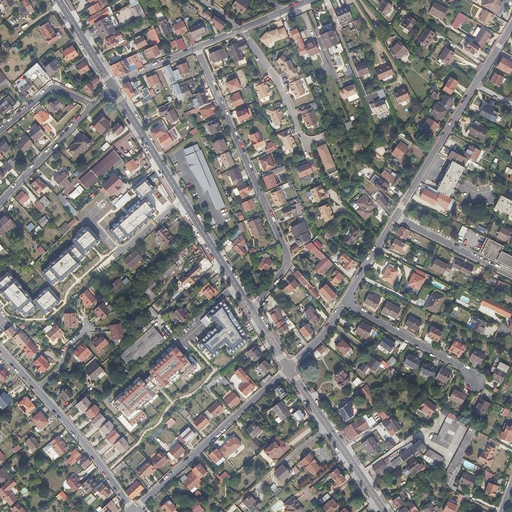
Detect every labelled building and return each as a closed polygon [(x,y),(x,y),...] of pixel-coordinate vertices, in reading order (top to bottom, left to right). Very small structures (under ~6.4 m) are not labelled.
[(10,0),(0,0),(0,1),(5,10),(14,5),(10,0)] [(21,6),(25,13),(28,12),(29,13),(34,10),(29,0),(24,3),(24,4),(21,6)] [(102,0),(93,6),(88,8),(92,14),(108,4),(106,0),(103,2),(102,0)] [(250,4),(243,0),(235,0),(232,5),(244,13),(250,4)] [(384,0),(382,3),(384,4),(380,10),(387,16),(394,6),(385,0),(384,0)] [(509,0),(485,0),(483,5),(498,13),(496,16),(500,18),(509,0)] [(132,3),(129,5),(137,20),(146,16),(137,1),(132,3)] [(447,9),(434,1),(429,10),(436,14),(442,18),(447,9)] [(349,6),(337,11),(341,21),(354,16),(349,6)] [(162,9),(155,12),(160,24),(159,24),(161,29),(162,28),(164,33),(171,30),(162,9)] [(104,10),(98,13),(102,20),(108,17),(104,10)] [(496,16),(485,10),(480,20),(489,25),(491,22),(493,19),(494,19),(496,16)] [(206,11),(203,15),(215,24),(214,26),(221,30),(222,28),(223,29),(226,24),(206,11)] [(467,16),(460,12),(452,25),(457,28),(461,21),(463,22),(467,16)] [(98,13),(88,19),(92,26),(94,24),(102,20),(98,13)] [(102,20),(94,24),(103,39),(116,32),(114,28),(119,25),(113,14),(108,17),(102,20)] [(410,15),(407,19),(403,25),(411,31),(418,21),(410,15)] [(182,21),(173,25),(177,35),(186,31),(182,21)] [(48,23),(40,28),(50,44),(62,37),(61,34),(59,35),(58,32),(55,34),(48,23)] [(202,23),(189,29),(192,36),(193,39),(198,37),(197,35),(200,34),(206,31),(202,23)] [(477,36),(475,39),(484,45),(487,40),(489,37),(491,33),(482,28),(479,26),(473,34),(477,36)] [(267,32),(260,39),(267,45),(271,41),(280,37),(281,39),(288,36),(285,27),(277,30),(277,29),(273,30),(267,33),(267,32)] [(436,33),(428,28),(419,40),(428,46),(433,39),(436,33)] [(292,36),(295,35),(300,47),(305,46),(298,29),(290,32),(292,36)] [(332,30),(321,35),(326,48),(333,45),(333,46),(336,53),(337,53),(339,52),(344,50),(341,42),(337,35),(334,36),(332,30)] [(124,40),(120,33),(106,41),(110,48),(119,43),(120,47),(127,43),(125,40),(124,40)] [(136,38),(137,40),(134,41),(138,49),(151,42),(147,35),(144,36),(143,34),(136,38)] [(182,39),(176,41),(178,46),(180,50),(186,48),(182,39)] [(237,43),(228,47),(235,63),(244,59),(240,51),(248,48),(245,41),(237,44),(237,43)] [(316,41),(305,45),(310,56),(320,52),(316,41)] [(398,60),(408,52),(399,41),(389,49),(398,60)] [(479,47),(470,42),(465,49),(473,54),(475,51),(476,52),(479,47)] [(156,44),(145,50),(150,59),(160,54),(156,44)] [(73,46),(63,52),(68,61),(78,55),(73,46)] [(333,46),(327,49),(330,56),(336,53),(333,46)] [(223,48),(209,54),(213,63),(222,59),(227,57),(223,48)] [(455,55),(446,49),(439,59),(448,65),(452,59),(455,55)] [(325,75),(332,72),(335,81),(339,80),(328,51),(324,52),(328,62),(321,65),(325,75)] [(141,56),(140,52),(110,67),(116,76),(120,76),(143,66),(140,59),(141,59),(140,57),(141,56)] [(276,60),(280,63),(281,63),(283,68),(285,72),(286,71),(289,78),(297,75),(298,74),(295,67),(293,68),(290,59),(288,60),(282,54),(276,60)] [(511,62),(503,57),(497,67),(506,71),(511,62)] [(45,66),(42,68),(43,69),(49,77),(58,69),(57,68),(61,65),(57,59),(46,68),(45,66)] [(86,64),(83,59),(65,71),(67,74),(74,69),(76,72),(78,71),(81,75),(90,70),(86,64)] [(363,64),(357,67),(361,77),(371,72),(367,61),(362,63),(363,64)] [(42,68),(38,63),(25,74),(29,79),(37,72),(38,73),(43,69),(42,68)] [(170,64),(163,67),(176,98),(176,99),(177,98),(179,102),(185,99),(179,85),(170,64)] [(387,67),(380,69),(383,78),(395,73),(391,64),(386,65),(387,67)] [(187,65),(178,69),(181,76),(190,73),(187,65)] [(238,87),(245,84),(241,73),(233,77),(238,87)] [(504,77),(495,73),(490,81),(499,86),(504,77)] [(155,74),(146,78),(150,85),(157,82),(158,81),(155,74)] [(290,82),(290,83),(292,87),(291,87),(293,92),(294,92),(296,97),(305,93),(299,79),(298,79),(297,75),(289,78),(288,78),(290,82)] [(100,82),(97,77),(84,87),(89,94),(98,87),(96,85),(100,82)] [(460,83),(450,77),(443,89),(453,95),(460,83)] [(23,84),(22,83),(18,86),(27,96),(32,92),(29,89),(34,85),(29,79),(27,81),(26,81),(23,84)] [(132,81),(129,83),(134,94),(137,92),(132,81)] [(124,84),(123,87),(129,97),(134,94),(129,83),(128,82),(125,83),(124,84)] [(265,83),(256,87),(261,99),(271,95),(269,89),(268,90),(265,83)] [(183,84),(179,85),(185,99),(189,97),(185,86),(184,86),(183,84)] [(344,89),(340,91),(343,98),(347,96),(347,97),(358,93),(355,84),(344,88),(344,89)] [(150,93),(147,86),(142,89),(143,91),(141,92),(144,97),(150,93)] [(205,90),(203,87),(193,91),(194,95),(203,91),(205,90)] [(443,91),(438,87),(430,96),(435,99),(441,92),(442,92),(443,91)] [(401,92),(396,94),(400,103),(412,99),(407,88),(404,90),(405,91),(401,92)] [(195,98),(199,107),(204,105),(208,103),(203,91),(194,95),(193,95),(195,98)] [(239,93),(230,97),(234,107),(237,106),(238,108),(244,106),(243,103),(244,103),(239,93)] [(5,99),(7,101),(0,106),(0,109),(4,114),(16,104),(9,96),(5,99)] [(453,101),(446,96),(440,104),(447,109),(453,101)] [(51,103),(48,105),(54,112),(63,105),(59,100),(53,104),(51,103)] [(379,100),(371,104),(374,112),(378,110),(379,114),(388,110),(384,100),(380,102),(379,100)] [(208,103),(204,105),(205,108),(209,116),(215,113),(213,109),(214,109),(211,102),(208,103)] [(269,113),(270,113),(276,126),(285,122),(280,109),(278,109),(276,105),(267,109),(269,113)] [(434,108),(436,109),(433,115),(435,117),(434,119),(439,121),(440,119),(443,121),(449,112),(436,105),(434,108)] [(160,116),(163,114),(165,117),(166,116),(168,119),(170,122),(179,117),(173,107),(170,109),(168,110),(166,106),(158,112),(160,116)] [(302,114),(304,119),(305,119),(306,121),(308,126),(317,122),(310,106),(301,110),(302,114)] [(493,111),(484,106),(480,115),(489,119),(493,111)] [(244,107),(236,110),(240,121),(249,117),(245,110),(244,107)] [(41,111),(35,116),(41,124),(50,117),(46,112),(43,114),(41,111)] [(111,125),(102,115),(92,124),(101,134),(111,125)] [(217,118),(207,123),(212,134),(221,130),(218,122),(217,118)] [(439,124),(431,119),(425,128),(434,133),(439,124)] [(352,121),(347,123),(352,135),(356,133),(352,121)] [(118,123),(112,129),(118,136),(125,130),(118,123)] [(31,129),(34,132),(30,135),(35,141),(45,133),(37,124),(31,129)] [(478,126),(473,124),(469,132),(478,136),(477,137),(482,140),(487,131),(478,126)] [(165,133),(161,126),(151,132),(155,139),(165,133)] [(280,139),(281,138),(287,151),(296,146),(294,141),(293,142),(292,139),(288,130),(278,134),(280,139)] [(322,145),(317,147),(328,175),(337,171),(326,145),(333,143),(328,130),(321,133),(325,142),(325,144),(322,145)] [(167,132),(159,137),(164,147),(172,142),(170,138),(173,137),(171,134),(168,135),(167,132)] [(252,141),(255,149),(263,145),(260,137),(259,137),(257,133),(250,136),(252,141)] [(83,135),(75,142),(76,144),(69,150),(75,156),(85,147),(86,148),(91,143),(83,135)] [(394,142),(398,145),(393,152),(396,155),(395,156),(399,158),(410,143),(398,135),(394,142)] [(22,140),(24,142),(19,145),(25,152),(34,144),(27,136),(22,140)] [(223,138),(213,143),(217,153),(228,148),(223,138)] [(10,148),(4,141),(0,144),(0,151),(2,150),(6,154),(7,153),(8,154),(12,151),(10,149),(10,148)] [(110,146),(108,143),(102,148),(105,151),(110,146)] [(268,145),(267,146),(268,149),(266,150),(268,153),(277,149),(274,143),(268,145)] [(386,151),(383,143),(373,155),(379,159),(382,155),(386,151)] [(189,165),(191,168),(191,169),(204,190),(209,188),(218,209),(225,206),(201,150),(200,150),(197,144),(184,149),(187,156),(186,156),(189,165)] [(475,149),(469,145),(464,155),(470,158),(475,149)] [(480,152),(475,149),(470,158),(475,161),(480,152)] [(122,159),(115,150),(92,170),(92,171),(87,174),(89,177),(88,178),(92,183),(98,178),(98,179),(113,166),(122,159)] [(464,157),(452,150),(448,159),(452,161),(459,165),(464,157)] [(229,152),(220,156),(226,168),(234,165),(229,152)] [(262,159),(260,160),(265,171),(274,167),(268,153),(261,156),(262,159)] [(5,159),(7,161),(13,168),(14,169),(19,165),(15,161),(12,163),(8,157),(5,159)] [(127,164),(125,165),(131,173),(140,167),(134,159),(127,164)] [(7,161),(3,165),(9,171),(13,168),(7,161)] [(318,168),(315,161),(296,168),(300,178),(313,172),(312,171),(318,168)] [(459,165),(452,161),(437,190),(449,196),(465,168),(459,165)] [(284,165),(262,175),(268,188),(276,184),(273,176),(286,170),(284,165)] [(237,167),(228,171),(233,181),(242,177),(237,167)] [(384,171),(381,175),(397,187),(400,182),(392,175),(391,176),(389,174),(388,174),(384,171)] [(394,173),(392,175),(400,182),(403,180),(394,173)] [(65,174),(57,180),(65,188),(71,183),(68,180),(69,179),(65,174)] [(125,183),(116,174),(103,186),(112,196),(115,192),(116,193),(122,188),(121,187),(125,183)] [(378,176),(372,184),(385,194),(390,186),(378,176)] [(38,178),(33,184),(35,187),(34,189),(39,194),(46,186),(38,178)] [(145,178),(132,189),(136,194),(142,201),(145,198),(146,199),(155,191),(155,190),(151,186),(145,178)] [(237,187),(237,188),(240,194),(240,195),(249,191),(245,184),(245,183),(239,185),(240,186),(237,187)] [(69,194),(73,200),(84,190),(80,185),(69,194)] [(321,185),(310,190),(312,195),(315,202),(325,198),(322,193),(322,191),(323,190),(321,185)] [(280,189),(271,193),(275,203),(276,203),(278,206),(286,202),(280,189)] [(363,195),(357,202),(360,206),(356,210),(365,219),(372,212),(369,209),(374,204),(371,201),(373,199),(364,189),(361,192),(363,195)] [(425,189),(421,195),(430,200),(429,202),(435,205),(440,197),(441,198),(443,194),(436,190),(433,194),(425,189)] [(29,197),(23,191),(16,198),(22,204),(29,197)] [(511,201),(500,195),(494,208),(511,217),(511,201)] [(46,196),(40,202),(45,207),(51,202),(46,196)] [(289,206),(290,207),(283,210),(285,216),(292,213),(294,216),(302,213),(300,210),(303,208),(298,197),(295,198),(297,201),(297,203),(289,206)] [(384,210),(390,204),(383,197),(377,202),(384,210)] [(115,225),(126,237),(128,239),(151,219),(152,218),(150,216),(153,213),(156,211),(146,199),(145,198),(142,201),(141,202),(128,213),(127,214),(126,215),(117,223),(115,225)] [(252,199),(242,203),(246,211),(254,207),(253,203),(252,199)] [(328,204),(319,208),(325,222),(334,218),(328,204)] [(6,214),(0,219),(0,223),(7,231),(15,224),(6,214)] [(48,220),(45,216),(39,222),(43,226),(48,220)] [(258,218),(249,223),(255,237),(265,233),(258,218)] [(51,221),(43,230),(33,239),(46,252),(50,249),(59,239),(64,234),(51,221)] [(304,223),(291,228),(298,244),(310,239),(304,223)] [(119,243),(126,237),(115,225),(109,231),(108,231),(119,243)] [(467,228),(461,225),(457,233),(463,236),(467,228)] [(168,229),(165,226),(155,234),(165,245),(173,237),(169,233),(167,230),(168,229)] [(410,231),(401,226),(397,234),(406,239),(410,231)] [(75,243),(85,254),(91,249),(93,247),(94,246),(100,241),(88,227),(80,234),(72,240),(71,241),(74,244),(75,243)] [(359,230),(353,227),(344,241),(350,245),(359,230)] [(501,227),(498,236),(506,240),(510,231),(501,227)] [(329,230),(326,233),(332,239),(334,235),(329,230)] [(242,233),(240,235),(232,243),(243,254),(247,250),(242,245),(245,241),(242,233)] [(511,254),(509,254),(508,255),(502,252),(505,247),(488,238),(482,251),(480,254),(493,261),(494,259),(497,260),(496,262),(511,270),(511,254)] [(404,243),(398,239),(393,248),(401,251),(402,248),(404,249),(405,246),(404,246),(405,243),(404,243)] [(311,250),(321,260),(314,267),(322,275),(333,264),(312,242),(305,247),(310,251),(311,250)] [(68,249),(79,262),(86,256),(85,254),(75,243),(68,249)] [(296,244),(290,248),(292,252),(299,248),(296,244)] [(185,252),(184,248),(177,250),(179,256),(183,255),(182,253),(185,252)] [(254,248),(249,250),(252,256),(258,253),(257,249),(255,250),(254,248)] [(47,268),(58,280),(60,282),(61,281),(69,274),(71,273),(72,272),(81,264),(79,262),(68,249),(58,258),(47,267),(47,268)] [(263,256),(264,257),(258,268),(262,270),(263,267),(268,270),(273,261),(268,259),(270,255),(266,253),(263,256)] [(132,254),(125,261),(131,268),(138,261),(132,254)] [(333,256),(330,259),(336,265),(339,261),(333,256)] [(356,263),(350,257),(341,265),(348,272),(356,263)] [(437,259),(434,264),(450,272),(452,267),(437,259)] [(473,268),(456,260),(452,267),(470,275),(473,268)] [(175,269),(170,263),(163,269),(168,275),(175,269)] [(190,270),(191,271),(185,276),(184,276),(179,280),(183,285),(187,281),(190,284),(197,278),(194,275),(201,268),(197,264),(190,270)] [(394,269),(389,267),(383,278),(393,283),(399,271),(394,269)] [(40,274),(51,286),(58,280),(47,268),(40,274)] [(298,270),(294,274),(304,286),(306,285),(310,290),(309,291),(315,298),(319,296),(308,283),(309,282),(302,274),(298,270)] [(413,275),(412,277),(408,284),(412,286),(415,288),(419,290),(423,283),(423,284),(428,275),(420,271),(418,275),(414,273),(413,275)] [(0,278),(0,288),(1,290),(14,279),(8,272),(1,278),(0,278)] [(338,272),(334,276),(330,282),(333,286),(335,284),(336,285),(343,276),(338,272)] [(484,275),(481,281),(488,284),(495,288),(497,283),(487,278),(487,276),(484,275)] [(150,301),(156,295),(152,290),(158,284),(153,278),(140,290),(150,301)] [(1,290),(0,290),(0,293),(7,301),(8,302),(9,304),(17,312),(17,313),(19,311),(32,300),(31,299),(23,289),(14,279),(1,290)] [(299,285),(295,280),(285,287),(289,293),(299,285)] [(117,281),(111,286),(116,292),(122,287),(117,281)] [(211,286),(203,292),(209,299),(214,294),(212,292),(214,289),(211,286)] [(33,301),(38,306),(37,307),(40,310),(44,315),(45,314),(51,309),(52,308),(54,306),(60,301),(56,296),(48,287),(33,301)] [(336,295),(329,288),(322,295),(329,302),(336,295)] [(85,291),(79,297),(81,301),(87,307),(94,301),(85,291)] [(288,297),(283,292),(276,298),(281,304),(288,297)] [(443,297),(433,293),(426,307),(436,312),(443,297)] [(369,294),(364,302),(376,309),(380,300),(369,294)] [(272,304),(269,306),(271,309),(268,310),(271,315),(282,309),(272,296),(268,297),(272,304)] [(511,310),(485,297),(484,297),(480,304),(510,318),(511,312),(511,310)] [(32,300),(19,311),(25,317),(37,307),(38,306),(33,301),(32,300)] [(400,309),(387,302),(381,312),(395,319),(400,309)] [(110,313),(101,303),(92,311),(94,313),(96,312),(99,316),(102,320),(110,313)] [(242,337),(222,304),(212,313),(224,325),(204,341),(212,350),(226,337),(232,345),(242,337)] [(151,305),(148,309),(155,316),(158,313),(151,305)] [(180,306),(173,313),(181,322),(190,315),(186,310),(185,311),(183,309),(180,306)] [(305,312),(309,316),(307,318),(313,325),(319,320),(316,316),(313,312),(314,311),(311,307),(305,312)] [(282,309),(271,315),(278,328),(290,319),(289,318),(282,309)] [(77,314),(66,313),(65,326),(76,326),(77,314)] [(422,320),(412,315),(407,324),(417,330),(422,320)] [(486,322),(473,316),(471,321),(474,323),(471,329),(482,334),(485,329),(483,328),(486,322)] [(295,325),(290,319),(278,328),(277,329),(281,334),(288,328),(289,329),(295,325)] [(372,327),(362,322),(356,332),(367,337),(372,327)] [(121,323),(110,325),(112,331),(113,331),(115,339),(124,337),(121,323)] [(64,332),(56,324),(46,333),(52,340),(56,337),(56,336),(58,334),(60,336),(64,332)] [(306,324),(300,330),(306,336),(312,331),(306,324)] [(15,333),(10,326),(4,331),(9,337),(15,333)] [(163,338),(152,326),(120,355),(131,367),(163,338)] [(443,332),(433,326),(428,336),(437,340),(439,341),(443,332)] [(25,336),(21,331),(13,337),(17,341),(18,342),(25,336)] [(95,339),(91,342),(99,350),(108,342),(102,335),(98,338),(96,340),(95,339)] [(29,341),(25,336),(18,342),(19,343),(18,344),(21,348),(22,347),(29,341)] [(390,352),(396,345),(385,337),(379,344),(390,352)] [(30,340),(29,341),(22,347),(26,352),(30,357),(38,350),(30,340)] [(351,348),(343,340),(337,347),(345,354),(351,348)] [(465,346),(454,340),(450,349),(461,355),(465,346)] [(78,346),(79,347),(73,354),(80,361),(90,352),(81,343),(78,346)] [(191,362),(175,344),(147,370),(162,386),(191,362)] [(254,346),(247,352),(254,360),(261,354),(254,346)] [(326,349),(322,346),(314,354),(314,356),(315,357),(318,357),(326,349)] [(485,354),(475,349),(470,358),(480,363),(485,354)] [(363,363),(359,369),(364,373),(368,367),(374,371),(382,360),(373,353),(370,356),(372,357),(369,360),(366,364),(363,363)] [(41,355),(34,362),(38,366),(36,368),(39,371),(41,370),(43,372),(50,366),(46,362),(43,359),(44,358),(41,355)] [(413,357),(409,355),(404,364),(416,370),(421,361),(418,359),(418,358),(414,356),(413,357)] [(265,360),(259,366),(262,370),(264,373),(271,367),(265,360)] [(499,361),(490,379),(500,384),(509,366),(499,361)] [(103,370),(96,362),(86,371),(93,379),(103,370)] [(430,366),(423,363),(419,372),(429,377),(430,376),(433,377),(437,369),(433,367),(434,366),(430,365),(430,366)] [(452,373),(442,367),(436,377),(440,379),(446,383),(452,373)] [(10,377),(2,368),(0,370),(0,379),(3,383),(10,377)] [(225,377),(221,373),(214,379),(219,385),(226,379),(225,377)] [(339,373),(335,376),(339,382),(336,384),(339,388),(348,382),(345,378),(344,378),(342,376),(339,373)] [(264,379),(263,379),(259,383),(263,386),(272,377),(270,374),(264,379)] [(225,377),(226,379),(243,398),(254,387),(247,379),(238,387),(228,375),(225,377)] [(157,395),(140,377),(111,402),(129,420),(157,395)] [(440,379),(436,377),(435,378),(440,381),(439,384),(443,387),(446,383),(440,379)] [(357,378),(352,383),(356,387),(361,382),(357,378)] [(276,389),(275,390),(281,398),(286,394),(280,386),(279,386),(277,384),(274,387),(276,389)] [(206,386),(203,389),(208,394),(211,391),(206,386)] [(364,386),(359,392),(362,394),(367,398),(367,397),(370,395),(372,393),(364,386)] [(66,387),(60,393),(67,400),(73,394),(66,387)] [(465,396),(454,389),(449,398),(461,404),(465,396)] [(240,400),(234,392),(225,400),(231,408),(240,400)] [(12,402),(4,394),(0,397),(0,405),(3,409),(12,402)] [(96,401),(90,396),(80,404),(86,410),(96,401)] [(26,397),(18,404),(26,413),(34,406),(26,397)] [(490,402),(480,397),(474,409),(484,415),(490,402)] [(437,407),(426,399),(419,409),(424,412),(425,410),(427,412),(427,413),(431,416),(437,407)] [(281,401),(272,408),(281,421),(290,414),(281,401)] [(223,409),(217,402),(206,412),(211,418),(213,416),(214,417),(223,409)] [(104,409),(99,404),(88,413),(93,419),(104,409)] [(385,417),(388,416),(378,404),(375,407),(374,407),(384,418),(385,417)] [(184,405),(179,410),(185,418),(190,414),(185,409),(186,407),(184,405)] [(347,405),(339,410),(342,414),(342,415),(346,421),(354,416),(350,410),(347,405)] [(300,408),(292,414),(298,421),(305,415),(300,408)] [(40,411),(32,418),(41,427),(48,421),(40,411)] [(111,419),(106,412),(97,421),(102,427),(111,419)] [(211,418),(206,412),(194,423),(200,430),(209,421),(209,420),(211,418)] [(382,421),(388,430),(393,427),(396,431),(401,428),(390,413),(388,416),(385,417),(386,418),(382,421)] [(362,416),(342,430),(349,440),(369,426),(362,416)] [(171,417),(165,423),(169,428),(176,422),(171,417)] [(452,422),(446,419),(438,436),(435,434),(432,440),(447,448),(460,422),(454,419),(452,422)] [(117,426),(113,420),(102,430),(108,435),(117,426)] [(262,429),(255,422),(246,430),(250,435),(253,438),(254,436),(262,429)] [(308,423),(291,436),(296,442),(313,429),(308,423)] [(505,433),(502,432),(500,438),(509,442),(511,435),(511,426),(511,428),(507,427),(505,433)] [(190,427),(178,438),(184,445),(196,434),(190,427)] [(125,436),(120,430),(110,438),(116,444),(125,436)] [(475,433),(468,430),(444,475),(451,479),(462,458),(475,433)] [(25,440),(31,451),(40,445),(33,435),(25,440)] [(253,438),(250,435),(246,439),(252,445),(255,448),(256,449),(261,444),(254,436),(253,438)] [(58,436),(48,443),(59,456),(67,449),(64,445),(62,443),(63,442),(58,436)] [(231,454),(241,444),(234,436),(224,445),(219,450),(225,458),(231,453),(231,454)] [(273,439),(274,441),(264,450),(270,457),(280,448),(278,445),(282,442),(277,436),(273,439)] [(372,437),(363,444),(369,453),(378,446),(372,437)] [(398,444),(394,437),(385,443),(390,450),(398,444)] [(132,445),(127,438),(117,445),(122,452),(132,445)] [(500,443),(489,438),(488,442),(498,447),(500,443)] [(414,445),(415,446),(418,450),(419,450),(426,445),(421,439),(414,445)] [(179,443),(167,454),(173,460),(175,458),(176,459),(185,451),(179,443)] [(415,446),(414,445),(405,452),(406,454),(415,446)] [(418,450),(415,446),(406,454),(409,457),(417,451),(417,452),(419,451),(419,450),(418,450)] [(484,454),(482,453),(478,460),(489,466),(493,459),(491,458),(495,449),(488,446),(484,454)] [(429,448),(425,454),(434,460),(433,462),(435,464),(439,467),(444,458),(429,448)] [(70,453),(72,455),(69,458),(73,463),(76,461),(77,460),(75,458),(80,454),(78,452),(77,452),(75,449),(70,453)] [(217,449),(209,455),(218,466),(225,459),(217,449)] [(394,453),(397,458),(391,463),(395,468),(404,461),(397,451),(394,453)] [(153,460),(154,462),(151,464),(156,469),(158,468),(159,468),(168,460),(162,453),(153,460)] [(313,457),(309,453),(301,461),(304,465),(309,471),(310,470),(313,474),(320,468),(315,462),(315,461),(312,458),(313,457)] [(83,457),(81,454),(76,458),(84,468),(90,463),(84,456),(83,457)] [(414,459),(408,463),(410,466),(404,470),(403,472),(404,474),(407,475),(410,473),(412,475),(419,470),(420,472),(424,470),(421,465),(419,466),(414,459)] [(126,464),(123,460),(114,468),(118,472),(126,464)] [(387,466),(383,461),(373,468),(377,473),(387,466)] [(149,467),(148,465),(138,474),(145,481),(154,472),(154,471),(156,469),(151,464),(149,467)] [(200,464),(193,470),(196,474),(198,476),(200,474),(201,476),(205,472),(206,473),(208,472),(206,470),(205,470),(200,464)] [(283,465),(275,472),(283,480),(291,473),(283,465)] [(341,474),(336,469),(330,474),(334,479),(341,474)] [(493,474),(485,470),(481,477),(490,481),(493,474)] [(231,476),(226,471),(220,476),(224,482),(231,476)] [(475,479),(463,473),(459,482),(471,488),(475,479)] [(73,474),(65,481),(74,490),(81,484),(77,481),(75,479),(76,478),(73,474)] [(198,476),(196,474),(186,482),(192,488),(202,480),(198,476)] [(218,474),(214,477),(219,482),(210,490),(212,492),(224,482),(220,476),(218,474)] [(345,480),(341,474),(334,479),(336,482),(339,485),(345,480)] [(97,483),(90,476),(81,484),(88,492),(97,483)] [(107,488),(101,481),(91,490),(94,493),(98,490),(100,492),(101,491),(103,493),(105,495),(106,494),(107,494),(110,491),(107,488)] [(143,488),(137,481),(125,491),(132,499),(143,488)] [(497,486),(488,483),(484,493),(493,496),(497,486)] [(5,485),(0,489),(0,495),(5,501),(6,500),(9,503),(16,498),(5,485)] [(61,490),(59,492),(65,499),(67,497),(61,490)] [(327,494),(322,498),(319,500),(321,502),(322,503),(330,497),(327,494)] [(395,495),(391,499),(398,507),(404,502),(399,496),(397,497),(395,495)] [(251,496),(244,502),(254,511),(255,511),(263,504),(259,500),(258,501),(257,502),(251,496)] [(296,501),(291,496),(283,504),(287,509),(285,511),(286,511),(295,503),(295,502),(296,501)] [(192,501),(194,503),(187,510),(188,511),(189,511),(196,507),(201,502),(197,497),(192,501)] [(332,499),(324,506),(323,507),(327,511),(332,511),(335,510),(334,509),(338,505),(332,499)] [(112,500),(103,508),(105,511),(116,511),(119,510),(116,506),(114,504),(115,504),(112,500)] [(169,500),(161,508),(164,511),(177,511),(174,509),(176,507),(169,500)] [(443,511),(445,511),(453,511),(458,504),(454,502),(454,504),(449,501),(443,511)] [(298,505),(295,503),(286,511),(285,511),(299,511),(303,509),(299,504),(298,505)]
